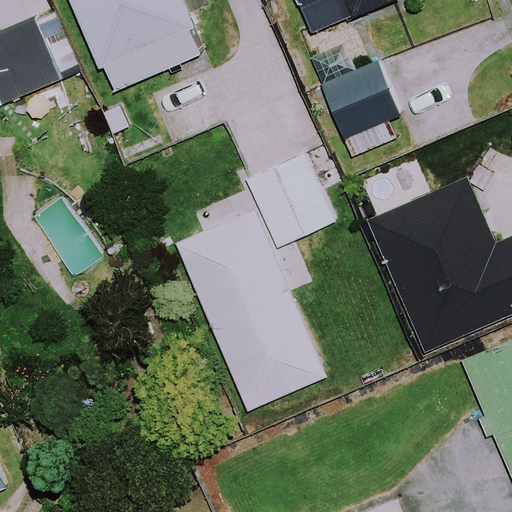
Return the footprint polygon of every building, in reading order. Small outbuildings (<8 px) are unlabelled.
[(210,49),(191,0),(80,0),(114,86),(210,49)] [(301,0),(304,5),(314,0),(349,0),(356,15),(392,0),(301,0)] [(0,34),(0,105),(66,79),(42,18),(0,34)] [(415,133),(385,60),(326,84),(355,157),(415,133)] [(341,222),(308,154),(252,180),(284,249),(341,222)] [(511,241),(501,246),(475,181),(376,221),(426,345),(511,310),(511,241)] [(228,227),(139,264),(213,440),(302,403),(228,227)] [(511,344),(470,363),(511,459),(511,344)] [(0,492),(11,488),(0,464),(0,492)] [(410,511),(405,500),(377,511),(410,511)]
